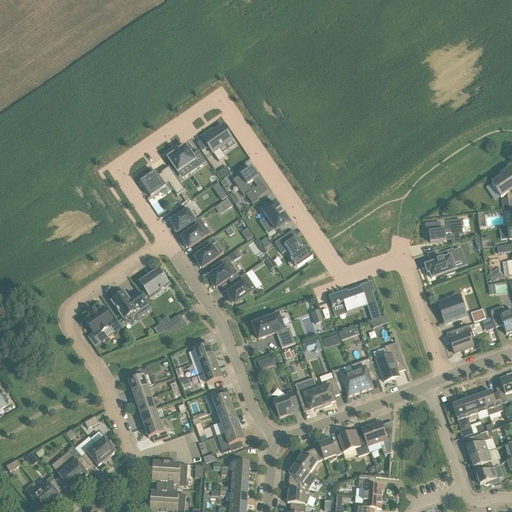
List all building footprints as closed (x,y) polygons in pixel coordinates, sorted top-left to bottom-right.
[(210,132),(201,138),(213,155),(218,162),(225,158),(219,150),(233,141),(223,127),(212,134),(210,132)] [(168,159),(178,174),(194,163),(198,169),(206,164),(198,152),(192,156),(186,147),(179,152),(178,151),(174,154),(175,155),(168,159)] [(140,183),(151,199),(166,188),(165,187),(169,185),(177,197),(185,191),(169,168),(161,173),(162,174),(158,177),(155,173),(140,183)] [(257,199),(267,192),(257,177),(252,169),(250,170),(233,181),(244,198),(247,197),(253,205),(259,201),(257,199)] [(511,169),(500,176),(502,178),(492,184),(501,198),(507,194),(509,208),(511,208),(511,169)] [(222,204),(227,212),(233,208),(228,200),(222,204)] [(284,215),(281,211),(276,204),(263,212),(276,232),(289,223),(284,215)] [(183,230),(197,221),(190,210),(187,212),(184,207),(173,214),(176,219),(171,223),(173,227),(172,228),(176,233),(177,233),(178,234),(183,230)] [(189,249),(210,235),(199,219),(197,221),(183,230),(187,235),(181,239),(184,242),(183,243),(187,249),(188,248),(189,249)] [(440,222),(425,224),(426,233),(429,233),(430,243),(442,242),(451,239),(452,246),(463,242),(462,231),(464,231),(463,219),(451,221),(453,229),(441,230),(440,222)] [(226,232),(230,238),(235,234),(231,229),(226,232)] [(248,240),(253,236),(248,229),(242,233),(248,240)] [(287,236),(275,244),(283,255),(288,252),(293,258),(295,257),(302,266),(309,260),(311,258),(309,255),(309,254),(304,246),(302,247),(296,239),(292,242),(287,236)] [(492,247),(491,237),(482,239),(483,248),(492,247)] [(202,269),(224,254),(213,239),(197,250),(200,255),(195,258),(198,262),(196,263),(200,269),(202,268),(202,269)] [(264,247),(269,244),(266,239),(261,242),(264,247)] [(272,250),(269,245),(263,249),(267,254),(272,250)] [(511,246),(497,248),(497,249),(498,255),(511,253),(511,246)] [(437,263),(425,267),(428,275),(430,274),(432,280),(446,274),(447,276),(454,273),(454,272),(455,271),(452,263),(457,261),(453,250),(439,255),(441,261),(437,262),(437,263)] [(237,274),(231,265),(227,259),(211,270),(214,275),(209,278),(211,282),(210,283),(214,289),(215,288),(216,289),(237,274)] [(169,284),(159,269),(139,283),(149,298),(160,290),(160,291),(162,290),(162,289),(169,284)] [(503,276),(498,269),(488,276),(493,283),(503,276)] [(253,271),(248,274),(256,289),(262,286),(253,271)] [(235,305),(257,290),(246,275),(230,286),(233,291),(228,294),(230,298),(229,299),(233,305),(234,304),(235,305)] [(372,309),(381,306),(376,292),(367,295),(364,288),(355,291),(353,287),(333,295),(336,306),(348,302),(351,311),(370,304),(372,309)] [(140,294),(139,294),(141,296),(131,303),(129,301),(124,294),(121,296),(120,294),(114,299),(115,300),(112,302),(124,320),(130,316),(132,318),(134,318),(136,317),(138,320),(152,311),(140,294)] [(440,305),(447,323),(464,317),(458,299),(440,305)] [(511,312),(506,315),(503,308),(491,312),(491,318),(495,329),(503,326),(507,336),(507,335),(509,337),(511,335),(511,312)] [(114,325),(103,309),(96,313),(95,311),(89,315),(91,317),(84,321),(93,334),(88,338),(95,348),(101,344),(96,338),(114,325)] [(482,310),(471,314),(474,324),(486,320),(482,310)] [(253,325),(259,340),(276,334),(279,341),(292,336),(290,329),(286,330),(280,314),(261,321),(260,320),(255,322),(255,325),(253,325)] [(168,317),(160,322),(167,333),(186,326),(180,316),(171,322),(168,317)] [(491,320),(485,322),(488,329),(494,327),(491,320)] [(359,334),(357,327),(348,330),(350,337),(359,334)] [(473,339),(469,327),(448,335),(455,355),(473,348),(470,340),(473,339)] [(338,336),(331,338),(333,343),(335,344),(340,342),(338,336)] [(214,357),(210,346),(206,347),(204,340),(189,348),(191,352),(195,351),(199,363),(214,357)] [(318,341),(303,346),(306,353),(314,350),(315,354),(322,352),(318,341)] [(374,354),(376,361),(381,374),(384,383),(395,379),(395,377),(398,375),(398,374),(406,371),(397,348),(396,344),(387,348),(385,348),(385,349),(374,354)] [(199,363),(203,374),(218,369),(214,357),(199,363)] [(360,363),(351,367),(353,373),(361,394),(373,389),(371,382),(369,379),(376,376),(372,367),(370,360),(360,363)] [(258,363),(260,369),(266,367),(264,361),(258,363)] [(332,373),(334,379),(338,390),(343,388),(344,388),(346,391),(348,398),(361,394),(353,373),(351,367),(342,370),(332,373)] [(181,369),(175,371),(178,378),(184,376),(181,369)] [(213,384),(222,380),(218,369),(203,374),(207,386),(207,385),(209,392),(215,390),(213,384)] [(132,393),(148,388),(142,372),(142,370),(136,373),(138,379),(128,382),(132,393)] [(511,382),(510,376),(499,380),(505,396),(511,393),(511,382)] [(334,398),(340,396),(338,390),(334,379),(322,384),(324,389),(317,391),(324,409),(332,406),(331,404),(336,403),(334,398)] [(184,390),(192,387),(190,380),(182,383),(184,390)] [(310,412),(315,410),(315,412),(324,409),(317,391),(313,380),(296,386),(298,393),(297,393),(302,409),(308,407),(310,412)] [(176,384),(170,386),(173,392),(179,390),(176,384)] [(137,405),(152,399),(148,388),(132,393),(137,405)] [(179,390),(173,392),(175,399),(181,397),(179,390)] [(299,408),(293,392),(286,394),(287,397),(273,402),(279,419),(288,416),(288,415),(294,413),(293,410),(299,408)] [(491,392),(481,396),(487,411),(488,417),(504,412),(502,405),(500,400),(498,394),(493,396),(491,392)] [(0,410),(8,405),(0,393),(0,410)] [(232,407),(228,396),(219,399),(217,393),(210,395),(213,401),(217,413),(232,407)] [(481,396),(472,399),(477,415),(487,411),(481,396)] [(141,416),(156,411),(152,399),(137,405),(141,416)] [(472,399),(462,403),(468,418),(477,415),(472,399)] [(462,403),(452,406),(462,432),(460,433),(462,439),(474,435),(472,429),(468,418),(462,403)] [(184,405),(178,408),(181,415),(187,412),(184,405)] [(236,418),(232,407),(217,413),(221,424),(236,418)] [(193,412),(195,418),(203,416),(201,409),(193,412)] [(145,428),(160,422),(156,411),(141,416),(145,428)] [(96,418),(85,424),(88,430),(99,424),(96,418)] [(236,418),(221,424),(225,435),(240,430),(236,418)] [(168,432),(164,433),(160,422),(145,428),(149,439),(152,438),(154,444),(170,438),(168,432)] [(393,423),(382,427),(381,423),(361,430),(363,433),(368,447),(369,453),(382,448),(385,457),(391,454),(393,423)] [(201,424),(195,426),(198,432),(203,430),(201,424)] [(203,430),(198,432),(200,439),(206,436),(203,430)] [(244,441),(240,430),(225,435),(229,447),(231,452),(237,451),(235,445),(244,441)] [(76,437),(72,432),(66,436),(71,441),(76,437)] [(346,435),(345,434),(339,435),(340,437),(338,438),(339,442),(344,454),(355,450),(358,458),(370,454),(362,434),(356,436),(355,432),(346,435)] [(466,441),(469,448),(467,449),(468,451),(466,453),(469,459),(488,452),(485,443),(490,441),(487,433),(466,441)] [(108,444),(104,439),(96,446),(107,461),(116,453),(113,450),(116,447),(111,441),(108,444)] [(332,444),(330,441),(319,445),(320,448),(324,461),(327,460),(330,464),(337,459),(336,457),(344,454),(339,442),(332,444)] [(82,458),(90,468),(95,464),(98,467),(98,468),(107,461),(96,446),(94,445),(85,452),(87,454),(82,458)] [(324,461),(320,448),(310,452),(306,457),(303,454),(296,464),(310,474),(318,463),(324,461)] [(469,459),(471,465),(473,467),(474,469),(483,466),(485,467),(487,472),(494,469),(491,463),(492,463),(488,452),(469,459)] [(52,467),(61,478),(56,482),(62,490),(67,486),(70,490),(71,491),(89,476),(88,475),(88,476),(85,472),(90,468),(82,458),(77,462),(69,453),(52,467)] [(17,461),(6,467),(9,473),(21,467),(17,461)] [(233,473),(249,474),(250,464),(234,463),(233,473)] [(179,486),(181,465),(153,464),(152,485),(156,485),(156,493),(151,493),(150,511),(177,511),(179,495),(178,495),(179,486)] [(296,464),(289,475),(292,477),(289,481),(289,486),(291,486),(291,492),(306,493),(306,489),(302,486),(310,474),(296,464)] [(203,467),(196,467),(195,479),(202,480),(203,467)] [(494,484),(493,481),(498,480),(494,469),(487,472),(476,476),(480,486),(482,485),(486,487),(494,484)] [(232,483),(249,484),(249,474),(233,473),(232,483)] [(383,487),(376,487),(376,479),(362,478),(359,478),(359,488),(360,490),(364,491),(364,498),(382,499),(383,487)] [(39,490),(52,506),(61,498),(60,498),(57,494),(62,490),(56,482),(54,480),(49,484),(48,483),(39,490)] [(338,483),(333,480),(329,485),(335,488),(338,483)] [(249,484),(232,483),(232,493),(248,495),(249,484)] [(26,490),(30,495),(39,490),(35,484),(26,490)] [(39,490),(30,497),(35,503),(32,505),(37,511),(40,509),(42,511),(44,511),(52,506),(39,490)] [(291,492),(289,492),(288,504),(291,505),(290,511),(304,511),(305,506),(307,506),(310,498),(305,496),(306,493),(291,492)] [(232,493),(231,504),(247,505),(248,495),(232,493)] [(364,498),(363,505),(359,504),(358,506),(357,511),(373,511),(374,510),(381,511),(382,499),(364,498)]
